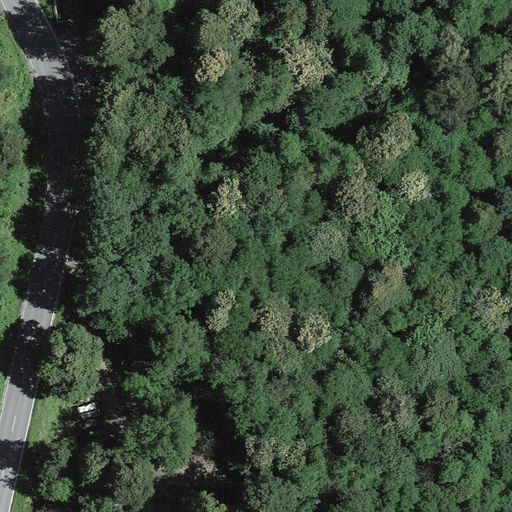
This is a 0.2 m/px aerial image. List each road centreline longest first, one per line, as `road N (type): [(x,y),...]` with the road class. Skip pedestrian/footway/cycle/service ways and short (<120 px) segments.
road 1 (secondary): [(0,498),(65,151),(57,91),(16,0)]
road 2 (track): [(57,226),(142,511)]
